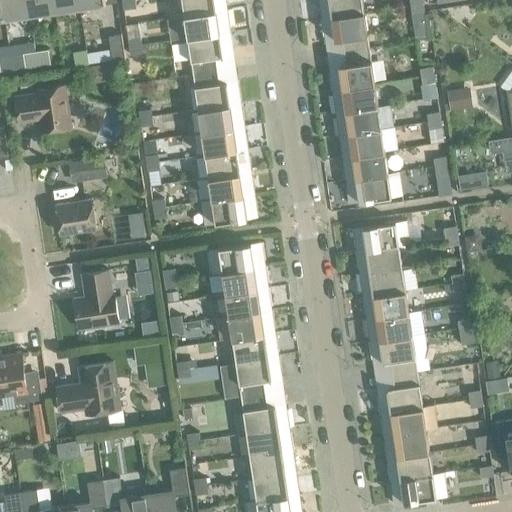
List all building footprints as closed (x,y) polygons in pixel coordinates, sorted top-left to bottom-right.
[(27,0),(1,0),(5,19),(29,15),(27,0)] [(52,0),(27,0),(29,15),(54,12),(52,0)] [(78,0),(52,0),(54,12),(79,8),(78,0)] [(134,0),(122,2),(123,10),(135,8),(134,0)] [(181,0),(184,16),(226,9),(224,0),(181,0)] [(318,0),(322,18),(364,12),(361,0),(318,0)] [(422,3),(410,5),(412,13),(424,11),(422,3)] [(184,16),(187,38),(229,32),(226,9),(184,16)] [(342,39),(344,51),(369,48),(364,12),(322,18),(325,42),(342,39)] [(138,23),(126,25),(128,39),(140,37),(138,23)] [(187,38),(193,74),(218,70),(216,58),(233,55),(229,32),(187,38)] [(108,36),(112,61),(125,59),(121,34),(108,36)] [(128,39),(129,47),(141,45),(140,37),(128,39)] [(141,45),(129,47),(130,55),(142,53),(141,45)] [(329,66),(332,90),(374,83),(369,48),(344,51),(346,64),(329,66)] [(48,51),(35,53),(37,66),(50,65),(48,51)] [(73,53),(75,67),(88,65),(86,51),(73,53)] [(37,66),(35,53),(23,55),(25,68),(37,66)] [(23,55),(10,57),(12,70),(25,68),(23,55)] [(10,57),(0,58),(0,71),(12,70),(10,57)] [(114,63),(103,65),(105,81),(117,79),(114,63)] [(420,69),(421,77),(433,75),(432,67),(420,69)] [(193,74),(198,110),(240,103),(237,80),(220,83),(218,70),(193,74)] [(433,75),(421,77),(422,85),(434,83),(433,75)] [(332,90),(336,112),(378,106),(374,83),(332,90)] [(19,122),(33,120),(33,118),(40,116),(43,131),(70,127),(64,85),(36,90),(37,94),(15,97),(19,122)] [(462,88),(447,91),(450,111),(466,109),(462,88)] [(198,110),(201,132),(244,126),(240,103),(198,110)] [(336,112),(339,135),(381,129),(378,106),(336,112)] [(138,111),(139,119),(152,117),(150,109),(138,111)] [(427,114),(428,122),(440,120),(439,112),(427,114)] [(152,117),(139,119),(141,127),(153,125),(152,117)] [(440,120),(428,122),(429,130),(441,128),(440,120)] [(201,132),(205,155),(247,148),(244,126),(201,132)] [(441,128),(429,130),(431,143),(443,142),(441,128)] [(339,135),(342,157),(385,151),(381,129),(339,135)] [(122,134),(117,144),(129,149),(134,139),(122,134)] [(205,155),(208,177),(250,171),(247,148),(205,155)] [(342,157),(346,180),(388,174),(388,173),(385,151),(342,157)] [(145,156),(146,164),(158,162),(157,154),(145,156)] [(433,158),(435,168),(447,166),(445,157),(433,158)] [(70,163),(72,181),(104,177),(102,158),(70,163)] [(158,162),(146,164),(147,172),(159,170),(158,162)] [(447,166),(435,168),(436,177),(448,175),(447,166)] [(208,177),(211,200),(254,194),(250,171),(208,177)] [(388,174),(346,180),(349,203),(402,195),(398,171),(388,173),(388,174)] [(486,171),(458,176),(460,189),(488,185),(486,171)] [(211,200),(201,201),(205,225),(257,217),(254,194),(211,200)] [(56,204),(61,234),(96,229),(91,199),(56,204)] [(152,200),(153,210),(165,208),(164,199),(152,200)] [(165,208),(153,210),(154,219),(166,217),(165,208)] [(353,228),(356,251),(399,245),(399,246),(409,244),(406,220),(353,228)] [(444,228),(445,237),(457,235),(456,226),(444,228)] [(457,235),(445,237),(446,246),(458,245),(457,235)] [(480,235),(464,237),(466,252),(482,249),(480,235)] [(211,273),(222,272),(222,271),(264,265),(261,242),(208,250),(211,273)] [(356,251),(360,274),(402,267),(399,246),(399,245),(356,251)] [(150,269),(148,256),(136,258),(137,271),(150,269)] [(222,271),(222,272),(225,294),(268,287),(264,265),(222,271)] [(360,274),(363,296),(405,290),(402,267),(360,274)] [(162,270),(163,279),(175,277),(174,268),(162,270)] [(74,298),(79,329),(119,323),(114,292),(112,293),(109,270),(82,274),(85,297),(74,298)] [(451,275),(452,283),(464,281),(463,273),(451,275)] [(175,277),(163,279),(165,289),(177,287),(175,277)] [(464,281),(452,283),(453,291),(465,289),(464,281)] [(452,283),(444,284),(445,292),(453,291),(452,283)] [(225,294),(229,316),(271,310),(268,287),(225,294)] [(363,296),(366,319),(409,312),(405,290),(363,296)] [(177,292),(167,293),(168,302),(178,301),(177,292)] [(220,341),(232,339),(274,332),(271,310),(229,316),(217,318),(220,341)] [(366,319),(370,341),(412,335),(409,312),(366,319)] [(169,317),(170,325),(182,323),(181,315),(169,317)] [(457,320),(459,328),(471,326),(469,318),(457,320)] [(182,323),(170,325),(171,333),(184,331),(182,323)] [(471,326),(459,328),(460,336),(472,334),(471,326)] [(232,339),(235,361),(278,355),(274,332),(232,339)] [(390,362),(392,375),(417,371),(412,335),(370,341),(373,365),(390,362)] [(0,394),(13,393),(15,403),(42,399),(38,376),(27,377),(24,374),(21,354),(0,356),(0,394)] [(235,361),(241,397),(266,393),(264,381),(281,379),(278,355),(235,361)] [(176,362),(177,370),(189,369),(188,360),(176,362)] [(81,385),(74,386),(74,384),(56,387),(60,412),(85,409),(86,414),(120,409),(113,361),(78,366),(81,385)] [(497,361),(485,363),(488,379),(500,377),(497,361)] [(189,369),(177,370),(178,379),(190,377),(189,369)] [(377,390),(381,413),(423,407),(417,371),(392,375),(394,387),(377,390)] [(468,392),(469,400),(481,398),(480,390),(468,392)] [(241,397),(246,433),(288,427),(285,403),(268,406),(266,393),(241,397)] [(481,398),(469,400),(470,408),(483,406),(481,398)] [(381,413),(384,435),(426,429),(436,428),(433,405),(423,407),(381,413)] [(191,408),(182,409),(183,420),(193,418),(191,408)] [(511,419),(494,422),(498,452),(510,450),(511,466),(511,419)] [(47,421),(36,423),(39,441),(50,439),(47,421)] [(246,433),(250,455),(292,449),(288,427),(246,433)] [(426,429),(384,435),(387,458),(429,452),(426,429)] [(186,434),(188,442),(200,440),(199,432),(186,434)] [(475,437),(476,445),(488,443),(487,435),(475,437)] [(109,439),(100,440),(102,453),(111,452),(109,439)] [(200,440),(188,442),(189,450),(201,448),(200,440)] [(488,443),(476,445),(477,453),(489,451),(488,443)] [(31,447),(15,449),(16,459),(32,457),(31,447)] [(250,455),(253,478),(295,472),(292,449),(250,455)] [(387,458),(390,481),(433,474),(429,452),(387,458)] [(479,467),(481,477),(493,476),(491,466),(479,467)] [(172,490),(147,494),(149,511),(176,511),(174,497),(189,494),(185,467),(169,470),(172,490)] [(253,478),(256,500),(256,501),(299,494),(295,472),(253,478)] [(433,474),(390,481),(394,504),(447,496),(443,472),(433,474)] [(119,477),(103,480),(107,506),(122,504),(123,511),(149,511),(147,494),(122,498),(119,477)] [(193,479),(194,487),(206,485),(205,477),(193,479)] [(89,503),(65,507),(65,511),(91,511),(91,509),(107,506),(103,480),(86,482),(89,503)] [(206,485),(194,487),(196,495),(208,493),(206,485)] [(35,490),(20,492),(23,511),(65,511),(65,507),(39,511),(35,490)] [(5,511),(23,511),(20,492),(3,495),(5,511)] [(256,501),(256,500),(246,502),(247,511),(301,511),(299,494),(256,501)]
